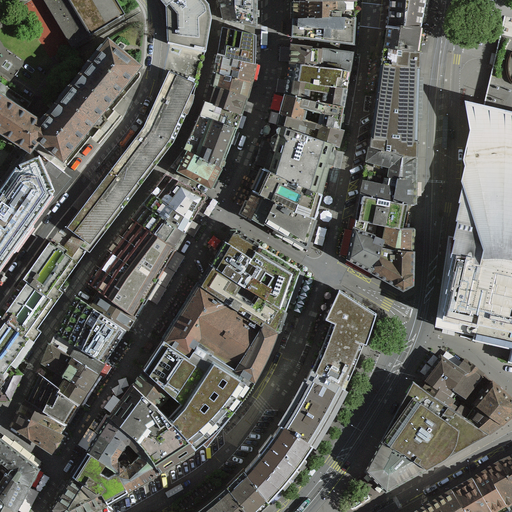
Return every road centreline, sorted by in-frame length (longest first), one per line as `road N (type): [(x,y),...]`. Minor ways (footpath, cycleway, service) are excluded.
road 1 (residential): [(0,294),(141,100),(155,20),(147,0)]
road 2 (residential): [(143,511),(220,463),(286,361),(324,267)]
road 3 (residential): [(324,267),(371,0)]
road 4 (residential): [(429,249),(443,234),(451,173),(458,45),(447,23)]
road 5 (residential): [(447,23),(435,80),(429,249)]
road 6 (residential): [(418,323),(385,393),(301,511)]
road 7 (unclassified): [(511,437),(380,511)]
